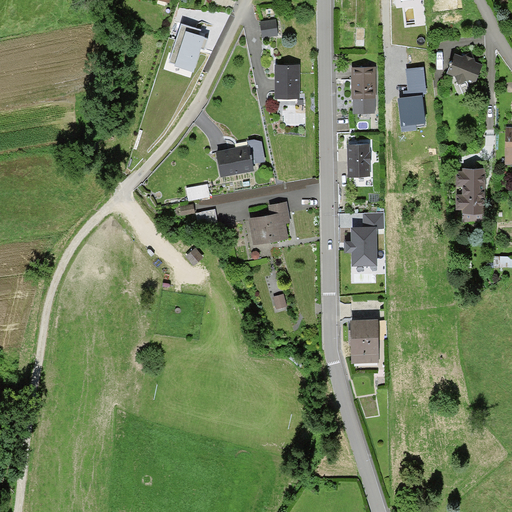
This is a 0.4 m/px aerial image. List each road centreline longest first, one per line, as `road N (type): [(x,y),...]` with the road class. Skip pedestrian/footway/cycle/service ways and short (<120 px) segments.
road 1 (tertiary): [(324,0),(331,351),(379,511)]
road 2 (track): [(119,192),(62,258),(33,356),(18,511)]
road 3 (residential): [(246,0),(196,105),(119,192)]
